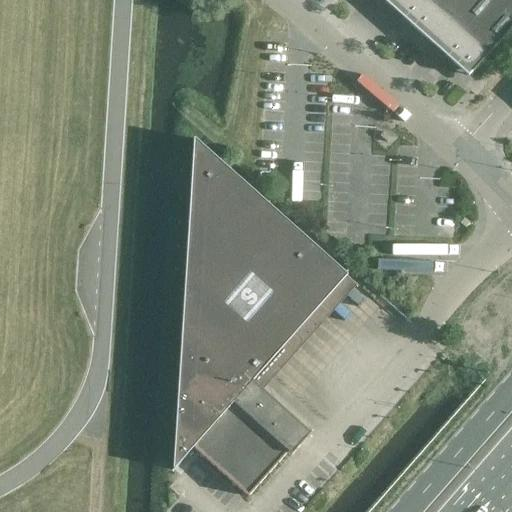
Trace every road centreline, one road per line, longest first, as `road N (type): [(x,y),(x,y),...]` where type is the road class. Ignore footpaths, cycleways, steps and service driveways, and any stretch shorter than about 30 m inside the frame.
road 1 (unclassified): [(455,151),(285,0)]
road 2 (primary): [(511,391),(404,511)]
